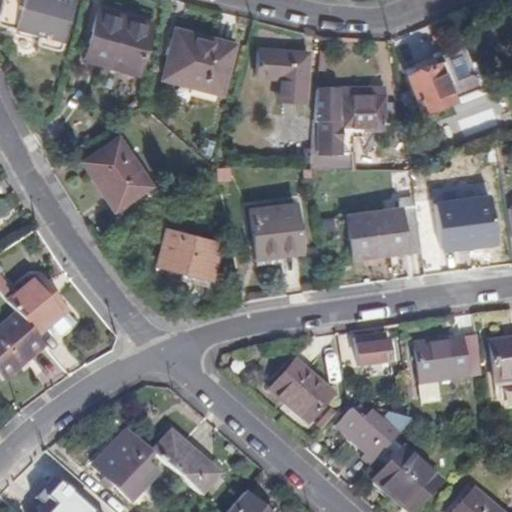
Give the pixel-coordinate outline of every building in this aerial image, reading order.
[(0,0),(0,27),(38,38),(36,46),(59,53),(72,0),(0,0)] [(148,24),(97,12),(85,60),(137,72),(148,24)] [(231,47),(173,33),(162,81),(220,95),(231,47)] [(454,98),(436,55),(404,68),(421,111),(454,98)] [(302,106),(303,56),(255,56),(254,79),(276,79),(276,106),(302,106)] [(314,155),(313,169),(355,169),(355,136),(368,136),(368,129),(389,129),(389,96),(345,96),(344,90),(317,89),(315,123),(323,123),(323,155),(314,155)] [(148,189),(117,142),(81,165),(97,191),(104,186),(119,208),(148,189)] [(421,246),(417,208),(413,208),(412,198),(400,199),(401,209),(346,215),(352,260),(392,255),(392,250),(421,246)] [(471,241),(464,198),(432,204),(438,246),(471,241)] [(301,252),(296,203),(250,207),(255,256),(301,252)] [(216,246),(164,233),(153,278),(165,282),(169,268),(194,275),(191,290),(205,293),(216,246)] [(13,315),(35,339),(45,330),(52,337),(55,334),(60,336),(73,325),(34,279),(11,299),(4,305),(13,315)] [(11,299),(5,293),(0,297),(0,299),(4,305),(11,299)] [(28,359),(42,347),(35,339),(13,315),(0,326),(0,381),(1,383),(18,368),(15,363),(24,355),(28,359)] [(357,370),(388,365),(385,344),(384,336),(370,338),(353,340),(357,370)] [(435,383),(480,377),(474,337),(412,346),(418,386),(420,405),(437,403),(435,383)] [(511,381),(511,342),(490,345),(496,384),(511,381)] [(18,368),(28,359),(24,355),(15,363),(18,368)] [(291,408),(307,422),(330,398),(294,364),(275,385),(271,389),(291,408)] [(368,466),(410,420),(396,416),(387,427),(365,409),(357,419),(349,413),(337,429),(365,455),(361,460),(368,466)] [(314,429),(319,433),(335,415),(330,411),(314,429)] [(151,453),(126,431),(93,467),(129,503),(155,475),(142,462),(151,453)] [(170,433),(151,453),(200,498),(218,477),(170,433)] [(411,511),(438,483),(402,449),(372,480),(407,511),(411,511)] [(449,511),(507,511),(474,484),(449,511)] [(261,511),(243,496),(228,511),(261,511)]
